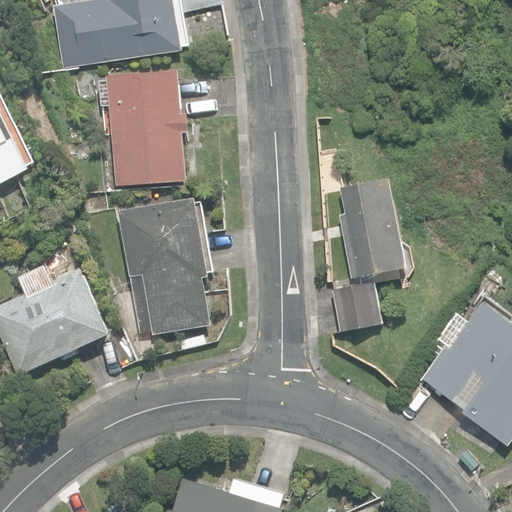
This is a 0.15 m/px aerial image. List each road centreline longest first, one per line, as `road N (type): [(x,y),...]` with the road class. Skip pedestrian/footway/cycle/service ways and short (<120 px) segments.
road 1 (residential): [(261,0),(275,59),(282,229),(274,404)]
road 2 (residential): [(0,504),(48,457),(103,427),(195,400),(274,404)]
road 3 (residential): [(274,404),(330,421),(387,452),(431,483),(454,511)]
